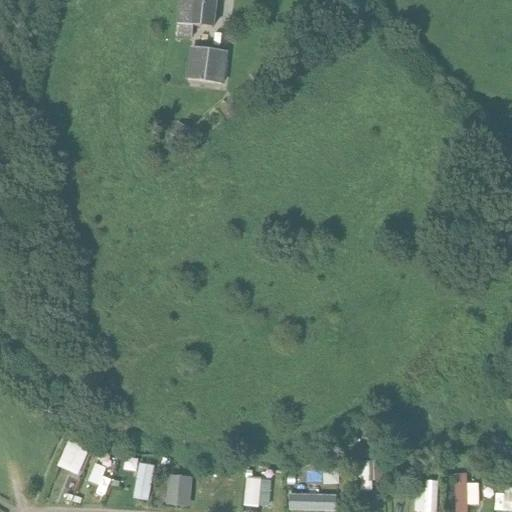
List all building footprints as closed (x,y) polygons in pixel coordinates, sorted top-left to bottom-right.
[(179,0),(177,24),(178,24),(176,36),(191,38),(192,26),(212,29),(216,0),(179,0)] [(225,53),(191,47),(186,80),(219,85),(225,53)] [(178,139),(185,143),(192,131),(190,130),(178,123),(171,135),(178,139)] [(61,467),(84,475),(93,448),(71,441),(61,467)] [(138,500),(153,501),(156,463),(142,462),(138,500)] [(379,495),(378,462),(363,463),(364,495),(379,495)] [(109,489),(111,478),(107,478),(110,466),(96,464),(92,485),(109,489)] [(351,504),(350,470),(335,471),(336,505),(351,504)] [(471,511),(470,474),(458,474),(458,511),(471,511)] [(195,506),(196,476),(172,475),(171,505),(195,506)] [(249,476),(248,506),(274,507),(276,478),(249,476)] [(208,509),(237,510),(237,477),(209,477),(208,509)] [(418,511),(440,511),(441,480),(430,480),(430,494),(419,494),(418,511)] [(321,508),(323,484),(303,483),(301,506),(321,508)] [(511,491),(499,491),(498,511),(511,511),(511,491)]
